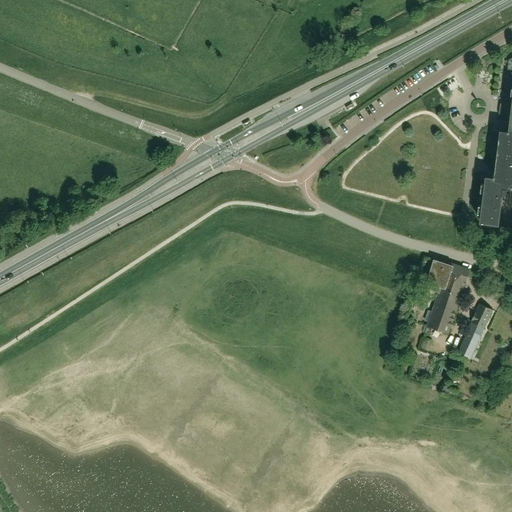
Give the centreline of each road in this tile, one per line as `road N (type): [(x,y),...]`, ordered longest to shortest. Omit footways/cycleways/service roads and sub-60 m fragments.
road 1 (residential): [(511,261),(458,257),(377,231),(310,199),(303,177),(374,118),(511,31)]
road 2 (unclassified): [(0,67),(212,152)]
road 3 (secondary): [(341,90),(506,0)]
road 4 (secondary): [(341,90),(212,152)]
road 5 (secondary): [(110,219),(227,157)]
road 6 (secondary): [(227,157),(341,90)]
road 7 (secondary): [(0,278),(110,219)]
road 8 (secondary): [(212,152),(110,219)]
